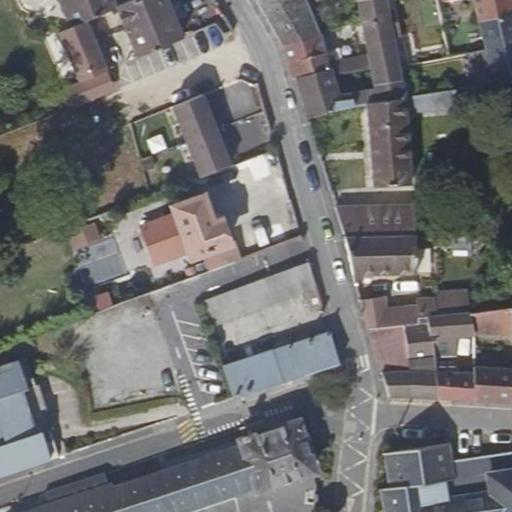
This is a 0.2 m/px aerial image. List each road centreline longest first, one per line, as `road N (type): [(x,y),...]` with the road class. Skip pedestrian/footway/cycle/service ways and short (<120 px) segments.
road 1 (residential): [(234,0),(262,47),(356,364),(356,415)]
road 2 (residential): [(511,422),(356,415)]
